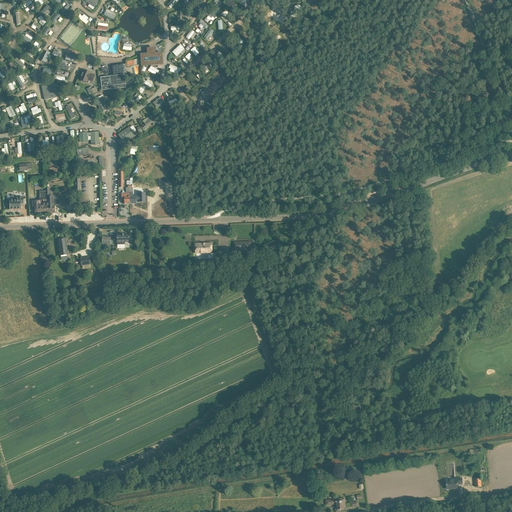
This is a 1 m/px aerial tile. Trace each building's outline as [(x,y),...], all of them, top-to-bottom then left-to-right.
[(89,6),(94,10),(100,0),(99,0),(86,0),(85,1),(90,4),(89,6)] [(170,0),(166,5),(171,8),(178,0),(170,0)] [(230,0),(226,0),(224,3),(231,10),(236,4),(230,0)] [(288,0),(286,0),(283,3),(288,9),(293,4),(288,0)] [(46,15),(49,10),(48,9),(50,6),(48,4),(42,12),(46,15)] [(107,8),(104,14),(113,20),(117,14),(107,8)] [(22,9),(18,13),(24,19),(28,15),(22,9)] [(209,19),(212,16),(214,18),(216,16),(210,10),(205,15),(209,19)] [(52,18),(55,21),(61,15),(57,12),(52,18)] [(84,13),(81,18),(89,24),(92,20),(84,13)] [(45,24),(48,21),(41,15),(39,18),(45,24)] [(203,29),(207,26),(200,19),(197,23),(203,29)] [(43,33),(47,35),(51,28),(47,26),(43,33)] [(203,37),(207,39),(213,31),(209,28),(203,37)] [(189,37),(192,39),(196,33),(190,29),(185,37),(188,39),(189,37)] [(180,44),(173,50),(176,55),(184,49),(180,44)] [(47,51),(41,60),(45,63),(51,53),(47,51)] [(141,55),(142,65),(162,64),(162,53),(141,55)] [(18,57),(14,61),(21,66),(24,62),(18,57)] [(8,65),(15,70),(18,67),(11,61),(8,65)] [(127,74),(125,64),(114,65),(113,66),(113,67),(114,76),(127,74)] [(177,73),(179,68),(169,64),(167,69),(177,73)] [(155,75),(158,70),(150,66),(147,71),(155,75)] [(2,69),(0,72),(0,75),(3,78),(5,77),(7,78),(9,74),(2,69)] [(92,82),(95,75),(91,74),(91,72),(83,69),(79,80),(87,83),(88,80),(92,82)] [(59,72),(56,79),(64,81),(66,78),(63,77),(64,74),(59,72)] [(21,87),(25,85),(23,82),(25,81),(23,76),(17,79),(21,87)] [(125,87),(124,77),(114,78),(113,78),(113,77),(104,78),(104,77),(104,78),(101,78),(103,90),(109,90),(109,89),(125,87)] [(153,85),(151,85),(153,82),(146,79),(144,84),(152,88),(153,85)] [(45,100),(58,97),(55,83),(41,86),(45,100)] [(137,90),(141,93),(146,87),(141,84),(137,90)] [(97,87),(92,89),(92,87),(87,88),(90,95),(98,92),(97,87)] [(109,103),(111,102),(108,94),(100,98),(102,104),(100,105),(103,112),(111,108),(109,103)] [(160,96),(151,102),(155,108),(164,102),(160,96)] [(24,104),(18,107),(21,114),(27,111),(24,104)] [(11,105),(5,108),(10,117),(15,114),(11,105)] [(33,115),(41,112),(38,105),(31,108),(33,115)] [(75,117),(75,115),(77,115),(75,107),(71,108),(70,105),(67,106),(70,119),(75,117)] [(148,127),(158,119),(153,113),(143,121),(148,127)] [(121,145),(126,141),(135,135),(130,127),(119,135),(121,139),(118,141),(121,145)] [(68,136),(68,142),(76,142),(75,130),(70,130),(71,136),(68,136)] [(91,135),(91,145),(96,144),(97,145),(98,145),(99,144),(99,143),(98,132),(91,133),(87,133),(79,133),(80,142),(87,142),(87,135),(91,135)] [(76,150),(78,157),(89,154),(87,147),(76,150)] [(124,201),(124,204),(129,204),(129,192),(129,188),(129,185),(127,185),(127,188),(126,188),(126,193),(121,193),(121,201),(124,201)] [(46,191),(47,213),(54,212),(54,205),(59,205),(58,200),(55,197),(53,196),(53,195),(50,195),(49,187),(46,187),(46,189),(46,191)] [(47,213),(46,191),(39,191),(40,201),(37,201),(35,201),(36,201),(33,201),(33,206),(35,206),(35,213),(47,213)] [(24,204),(23,197),(17,197),(17,200),(9,200),(10,209),(21,209),(21,204),(24,204)] [(128,234),(116,235),(117,245),(125,245),(124,242),(128,242),(128,234)] [(102,236),(102,239),(101,247),(106,247),(106,248),(109,248),(109,247),(110,247),(111,237),(102,236)] [(57,240),(58,243),(59,255),(60,255),(61,260),(67,259),(67,254),(65,239),(57,240)] [(198,244),(198,253),(214,253),(214,244),(198,244)] [(481,479),(475,479),(476,487),(481,487),(481,481),(486,481),(486,469),(480,470),(481,479)] [(455,480),(446,481),(447,489),(458,489),(458,484),(462,484),(462,479),(455,479),(455,480)] [(326,500),(326,505),(335,504),(336,510),(338,510),(344,509),(344,508),(346,508),(345,498),(326,500)]
